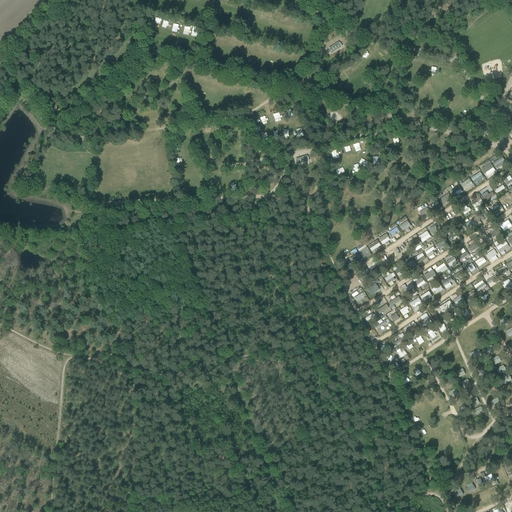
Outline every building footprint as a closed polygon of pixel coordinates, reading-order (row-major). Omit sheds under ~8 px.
[(503,111),(502,113),(511,118),(511,115),(511,110),(505,107),(503,111)] [(343,117),(336,108),(327,116),(335,124),(343,117)] [(502,157),(493,164),(495,167),(496,169),(506,163),(504,161),(504,160),(502,157)] [(490,163),(481,169),(484,174),(486,173),(488,176),(495,170),(490,163)] [(480,172),(471,178),(475,184),(484,178),(480,172)] [(460,184),(464,190),(473,185),(470,179),(460,184)] [(494,190),(496,194),(505,188),(503,185),(494,190)] [(448,194),(440,199),(443,205),(451,199),(448,194)] [(502,201),(505,206),(511,202),(508,197),(502,201)] [(437,202),(429,207),(433,212),(440,207),(437,202)] [(500,204),(490,208),(493,213),(502,209),(500,204)] [(427,208),(419,213),(423,218),(430,213),(427,208)] [(458,211),(450,215),(453,220),(460,217),(458,211)] [(486,211),(479,215),(481,218),(483,221),(490,216),(486,211)] [(416,214),(410,218),(413,223),(419,219),(416,214)] [(465,229),(476,222),(474,218),(463,225),(465,229)] [(407,221),(399,226),(403,231),(411,226),(407,221)] [(508,221),(500,226),(504,231),(511,226),(508,221)] [(399,237),(397,234),(400,233),(397,227),(390,231),(395,239),(399,237)] [(439,227),(430,232),(432,235),(441,230),(439,227)] [(498,235),(500,231),(493,227),(492,229),(493,229),(490,235),(493,237),(495,234),(498,235)] [(418,236),(422,242),(431,237),(427,231),(418,236)] [(447,237),(451,242),(457,237),(454,232),(447,237)] [(383,245),(391,240),(386,233),(379,238),(383,245)] [(482,245),(490,240),(488,236),(480,241),(482,245)] [(417,238),(409,244),(412,249),(420,243),(417,238)] [(368,246),(371,252),(381,245),(377,239),(368,246)] [(439,250),(447,245),(444,240),(436,245),(439,250)] [(505,241),(496,247),(500,253),(506,249),(504,246),(507,244),(505,241)] [(465,246),(470,253),(478,247),(474,242),(471,245),(469,243),(465,246)] [(433,247),(425,252),(427,255),(427,254),(429,257),(434,253),(432,251),(435,249),(433,247)] [(365,248),(359,252),(361,255),(363,257),(370,253),(367,248),(366,248),(365,248)] [(494,250),(486,255),(489,260),(497,255),(495,252),(494,250)] [(414,258),(420,267),(428,261),(423,252),(414,258)] [(358,254),(350,259),(353,264),(361,259),(359,256),(358,254)] [(475,262),(479,267),(486,261),(483,256),(475,262)] [(454,257),(446,262),(450,267),(457,262),(455,260),(456,260),(454,257)] [(413,260),(407,263),(409,269),(415,266),(413,260)] [(347,261),(339,266),(342,271),(350,266),(347,261)] [(444,263),(435,269),(438,275),(448,269),(444,263)] [(461,266),(457,269),(459,271),(453,275),(455,279),(465,272),(461,266)] [(504,266),(496,271),(499,276),(507,271),(504,266)] [(395,271),(398,277),(405,273),(401,267),(395,271)] [(427,281),(436,275),(433,270),(424,276),(427,281)] [(392,281),(395,280),(393,277),(395,276),(393,273),(385,278),(390,286),(394,284),(392,281)] [(487,277),(489,282),(496,279),(494,274),(487,277)] [(355,283),(351,286),(353,289),(360,284),(356,277),(354,278),(353,279),(355,283)] [(422,277),(414,282),(417,288),(426,283),(422,277)] [(452,285),(450,282),(453,280),(450,277),(442,283),(447,289),(452,285)] [(505,288),(511,284),(511,283),(510,279),(502,283),(505,288)] [(477,284),(476,281),(472,284),(478,293),(482,290),(481,288),(485,286),(482,281),(477,284)] [(376,284),(367,289),(371,295),(379,290),(376,284)] [(407,289),(404,291),(405,291),(407,295),(416,290),(412,284),(406,288),(407,289)] [(441,285),(433,288),(436,297),(444,294),(441,285)] [(362,300),(366,298),(362,292),(354,298),(358,303),(360,302),(362,305),(364,303),(362,300)] [(460,295),(453,300),(456,305),(464,300),(460,295)] [(413,309),(422,303),(419,297),(410,303),(413,309)] [(448,307),(441,311),(443,314),(454,308),(450,302),(446,304),(448,307)] [(378,314),(386,309),(382,304),(375,309),(378,314)] [(409,317),(407,314),(410,312),(406,306),(400,310),(406,319),(409,317)] [(396,313),(390,317),(394,322),(399,318),(396,313)] [(428,317),(419,322),(423,327),(431,322),(428,317)] [(370,330),(374,336),(382,330),(378,324),(370,330)] [(416,324),(406,331),(410,337),(420,330),(418,328),(418,327),(416,324)] [(384,353),(390,348),(385,341),(379,346),(384,353)] [(402,347),(396,351),(400,358),(406,354),(402,347)] [(387,359),(392,368),(397,365),(393,356),(387,359)] [(499,356),(491,359),(494,365),(501,362),(499,356)] [(499,375),(506,371),(503,365),(496,369),(499,375)] [(458,377),(465,374),(463,368),(456,371),(458,377)] [(461,382),(464,388),(471,385),(468,379),(461,382)] [(449,391),(453,397),(459,394),(455,388),(449,391)] [(471,400),(475,406),(480,403),(476,397),(471,400)] [(465,405),(459,408),(462,414),(468,411),(465,405)] [(481,406),(474,409),(477,415),(484,412),(481,406)] [(481,473),(486,484),(494,480),(491,474),(485,476),(484,472),(481,473)] [(462,487),(465,493),(474,489),(472,483),(462,487)] [(474,490),(465,494),(473,511),(482,507),(474,490)]
